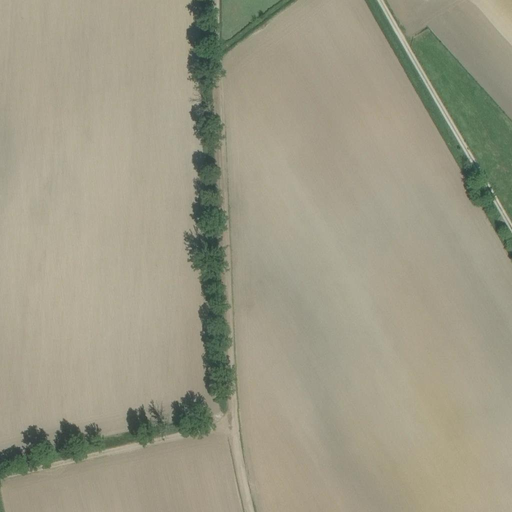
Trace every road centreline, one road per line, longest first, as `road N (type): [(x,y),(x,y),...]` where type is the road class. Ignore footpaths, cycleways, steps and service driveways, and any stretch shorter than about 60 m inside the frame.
road 1 (track): [(231,421),(217,256),(213,0)]
road 2 (track): [(511,224),(383,0)]
road 3 (track): [(0,474),(79,463),(231,421)]
